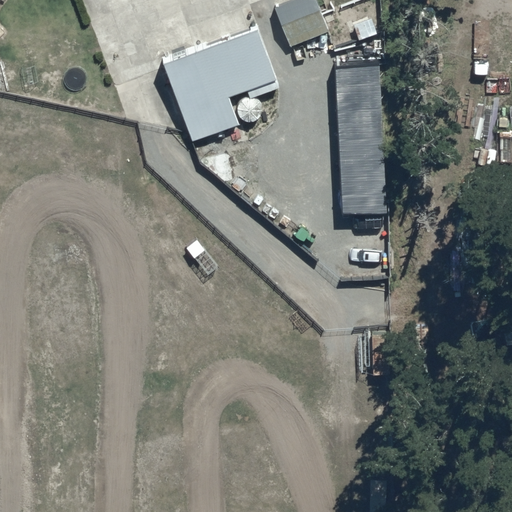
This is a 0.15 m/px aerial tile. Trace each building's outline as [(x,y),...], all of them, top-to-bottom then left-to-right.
[(335,46),(317,0),(281,0),(274,3),(296,61),(335,46)] [(279,82),(257,21),(162,55),(192,136),(238,119),(228,91),(246,85),(249,94),(279,82)] [(380,133),(379,92),(346,92),(346,133),(380,133)] [(383,438),(389,358),(364,356),(358,436),(383,438)] [(372,506),(368,479),(325,485),(329,511),(372,506)]
